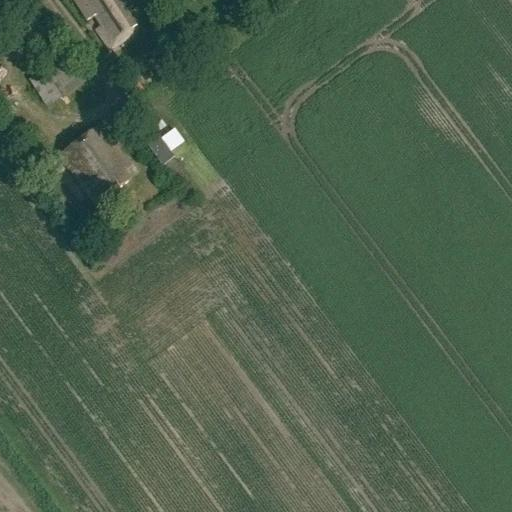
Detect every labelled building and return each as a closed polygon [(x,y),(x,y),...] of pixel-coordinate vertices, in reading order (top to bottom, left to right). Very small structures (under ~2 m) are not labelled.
[(70,0),(86,23),(93,18),(100,28),(96,30),(108,48),(136,29),(116,0),(70,0)] [(230,17),(217,25),(225,39),(238,31),(230,17)] [(42,71),(27,82),(47,111),(86,85),(56,41),(32,57),(42,71)] [(11,147),(33,126),(23,116),(1,137),(11,147)] [(134,168),(101,125),(59,157),(97,207),(131,182),(126,174),(134,168)]
